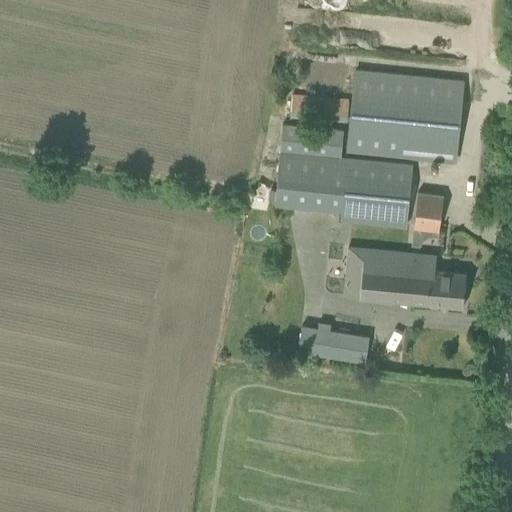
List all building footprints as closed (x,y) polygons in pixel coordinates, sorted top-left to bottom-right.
[(463,80),(354,69),(350,122),(347,150),(455,161),(463,80)] [(290,118),(346,122),(348,97),(292,94),(290,118)] [(406,226),(413,163),(341,156),(343,129),(283,123),(275,204),(342,210),(340,220),(406,226)] [(443,195),(417,191),(413,227),(439,230),(443,195)] [(350,243),(346,292),(443,305),(463,307),(466,272),(435,269),(436,254),(416,252),(350,243)] [(366,360),(369,336),(331,331),(332,323),(319,321),(318,329),(302,326),(299,350),(366,360)]
